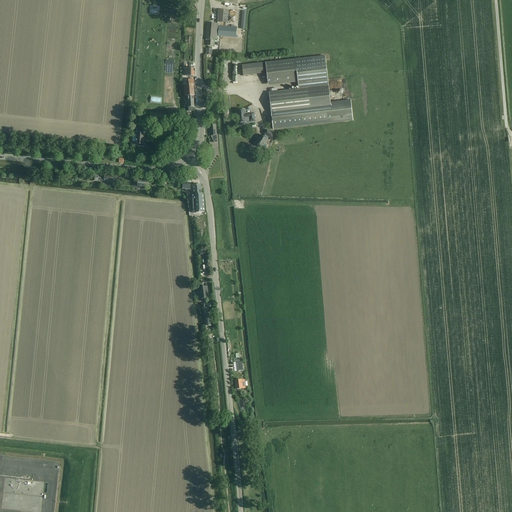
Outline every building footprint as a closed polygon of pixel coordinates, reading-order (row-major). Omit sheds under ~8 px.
[(220,8),(219,20),(230,21),(231,16),(231,10),(220,8)] [(211,22),(209,39),(210,39),(210,44),(216,45),(217,38),(219,38),(219,35),(235,37),(236,27),(220,26),(220,23),(211,22)] [(292,60),(266,63),(266,65),(268,83),(298,79),(299,89),(269,93),(271,114),(331,107),(331,103),(325,56),(296,60),(292,60)] [(242,65),(243,76),(263,73),(262,63),(242,65)] [(192,79),(184,79),(184,80),(185,97),(188,96),(188,101),(187,101),(188,111),(191,111),(193,111),(193,107),(194,107),(193,96),(195,96),(193,82),(193,79),(192,79)] [(331,107),(271,114),(273,126),(273,130),(278,130),(353,121),(351,100),(344,101),(331,103),(331,107)] [(254,113),(245,114),(245,110),(237,111),(238,123),(240,123),(240,124),(242,125),(244,125),(245,124),(245,123),(246,122),(246,121),(250,121),(250,122),(255,121),(254,113)] [(210,125),(211,136),(212,136),(215,143),(218,143),(216,125),(210,125)] [(132,134),(132,142),(136,142),(136,145),(144,145),(145,134),(146,134),(147,127),(141,127),(141,130),(137,130),(136,134),(132,134)] [(265,144),(268,140),(267,139),(269,137),(272,140),(275,135),(267,130),(264,134),(265,135),(264,137),(261,135),(256,144),(262,148),(263,148),(264,148),(265,148),(266,147),(267,146),(266,145),(266,144),(265,144)] [(149,188),(150,181),(138,179),(137,187),(149,188)] [(193,194),(192,194),(193,213),(205,212),(204,193),(202,193),(201,186),(193,186),(193,194)] [(199,288),(201,299),(208,298),(207,287),(199,288)] [(242,380),(235,381),(236,390),(243,389),(246,388),(245,379),(242,380)]
